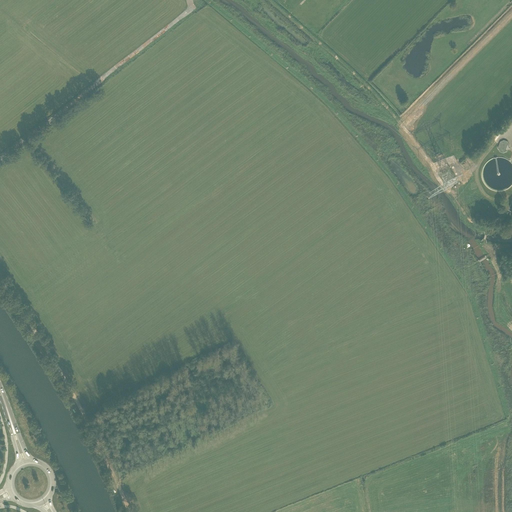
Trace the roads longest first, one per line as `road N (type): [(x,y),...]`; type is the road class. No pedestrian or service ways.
road 1 (track): [(206,0),(325,100),(456,271)]
road 2 (track): [(456,271),(470,292),(509,420),(368,480),(367,511)]
road 3 (track): [(128,511),(86,418),(0,281)]
